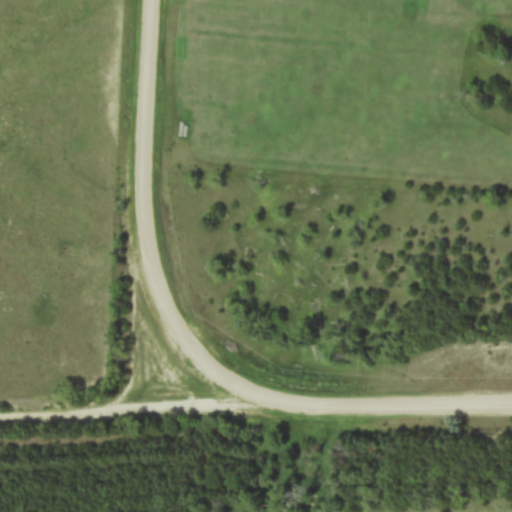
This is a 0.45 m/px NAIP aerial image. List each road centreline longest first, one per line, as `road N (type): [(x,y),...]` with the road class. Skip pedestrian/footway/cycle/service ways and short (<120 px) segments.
road 1 (tertiary): [(152,0),(144,230),(181,344)]
road 2 (tertiary): [(181,344),(252,391),(304,404),(511,402)]
road 3 (residential): [(181,344),(170,372),(114,408),(0,419)]
